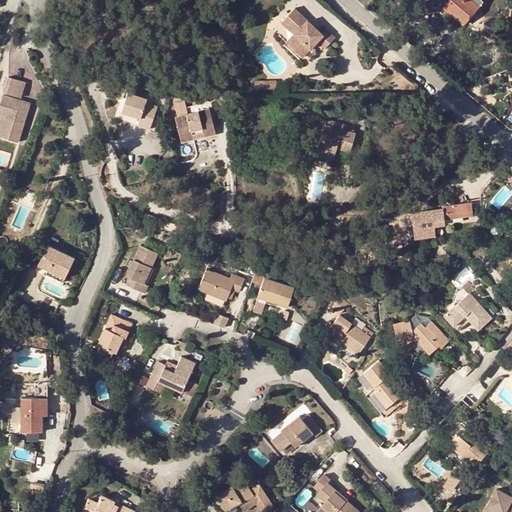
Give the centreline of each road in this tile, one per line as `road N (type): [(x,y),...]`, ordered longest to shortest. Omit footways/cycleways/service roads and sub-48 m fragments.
road 1 (residential): [(77,442),(82,399),(73,356),(80,310),(106,248),(96,172),(39,0)]
road 2 (tertiary): [(511,146),(346,0)]
road 3 (residential): [(511,335),(387,471)]
road 4 (residential): [(387,471),(307,378),(259,378)]
road 5 (residential): [(259,378),(230,426),(197,456),(163,470)]
